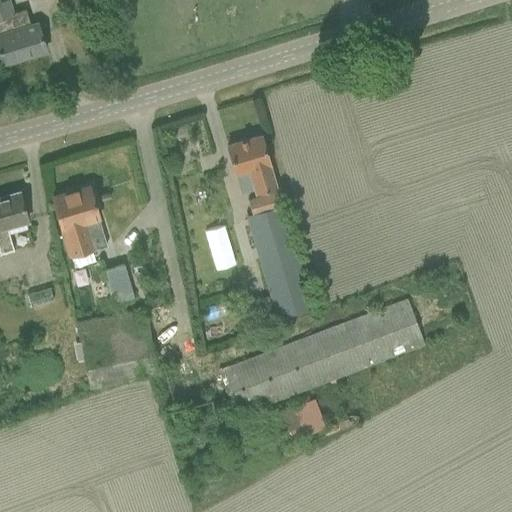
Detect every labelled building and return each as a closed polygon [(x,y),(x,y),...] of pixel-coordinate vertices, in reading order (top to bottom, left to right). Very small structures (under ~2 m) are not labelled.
[(8,0),(0,2),(0,60),(1,64),(44,50),(36,24),(28,26),(23,10),(12,13),(8,0)] [(260,135),(226,145),(234,174),(249,170),(256,191),(275,186),(260,135)] [(88,186),(68,192),(72,206),(69,207),(83,252),(106,245),(93,205),(88,186)] [(278,322),(313,312),(276,191),(247,200),(251,214),(249,219),(278,322)] [(0,197),(0,250),(1,253),(14,249),(7,226),(26,220),(18,192),(0,197)] [(51,197),(57,216),(69,256),(83,252),(69,207),(72,206),(68,192),(51,197)] [(113,306),(132,300),(121,264),(102,270),(113,306)] [(271,319),(266,299),(240,306),(245,326),(271,319)] [(113,315),(77,323),(90,387),(156,373),(142,309),(137,310),(134,300),(111,307),(113,315)] [(407,301),(218,373),(234,417),(423,345),(407,301)] [(323,427),(312,399),(276,413),(286,441),(323,427)] [(226,436),(234,456),(281,438),(273,418),(226,436)]
